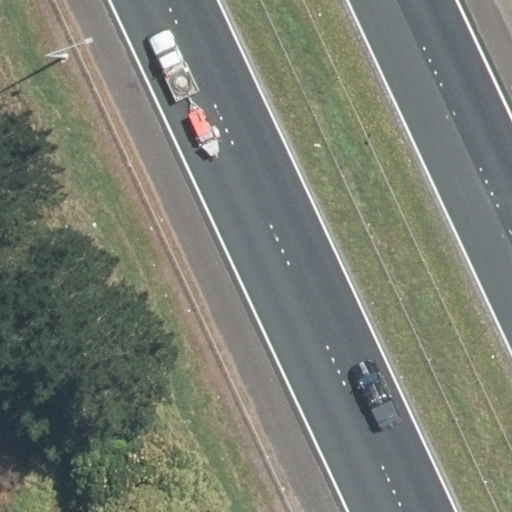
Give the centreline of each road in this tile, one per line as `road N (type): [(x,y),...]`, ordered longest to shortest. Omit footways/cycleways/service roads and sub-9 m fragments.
road 1 (motorway): [(398,511),(159,0)]
road 2 (motorway): [(398,0),(511,242)]
